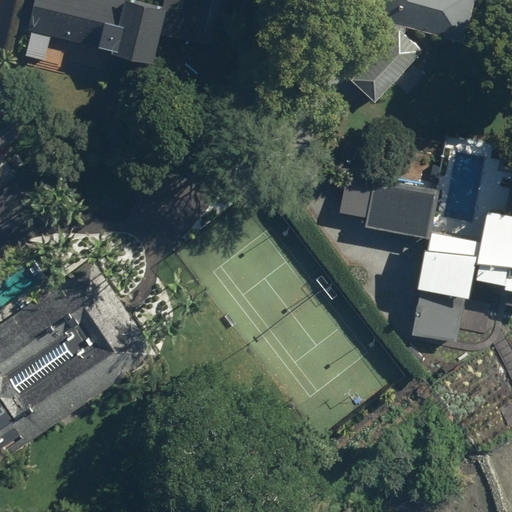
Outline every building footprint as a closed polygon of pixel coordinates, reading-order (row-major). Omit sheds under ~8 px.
[(35,0),(30,26),(159,57),(166,30),(217,43),(227,0),(35,0)] [(377,0),(374,15),(469,35),(476,0),(377,0)] [(0,191),(19,180),(0,147),(0,191)] [(345,208),(364,211),(362,224),(429,236),(412,331),(461,340),(476,254),(487,256),(484,271),(511,276),(508,296),(511,296),(511,192),(510,203),(499,201),(491,241),(433,231),(444,165),(433,163),(429,184),(352,171),(345,208)] [(0,323),(0,455),(158,350),(96,259),(0,323)]
